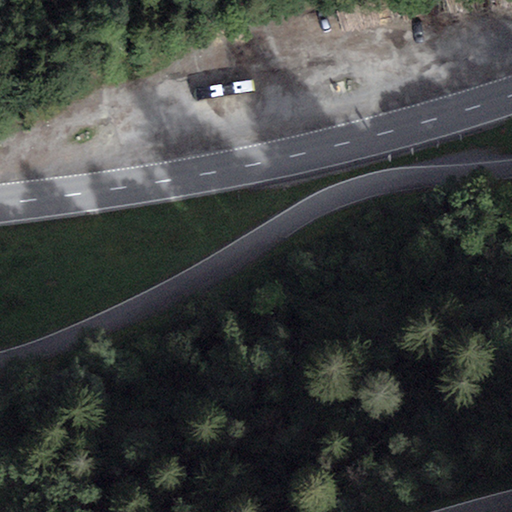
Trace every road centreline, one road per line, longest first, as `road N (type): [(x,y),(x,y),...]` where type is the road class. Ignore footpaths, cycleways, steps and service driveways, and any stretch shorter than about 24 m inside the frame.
road 1 (tertiary): [(0,363),(120,317),(338,197),(511,166)]
road 2 (primary): [(0,204),(280,160),(511,95)]
